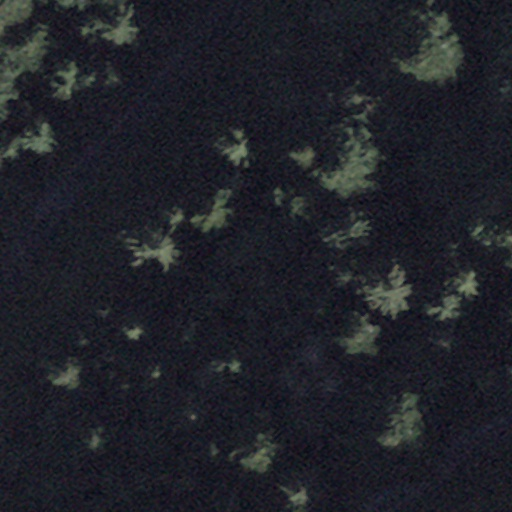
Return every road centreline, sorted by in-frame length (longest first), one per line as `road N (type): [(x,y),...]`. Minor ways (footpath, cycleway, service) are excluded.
road 1 (track): [(231,0),(0,285)]
road 2 (track): [(358,511),(511,424)]
